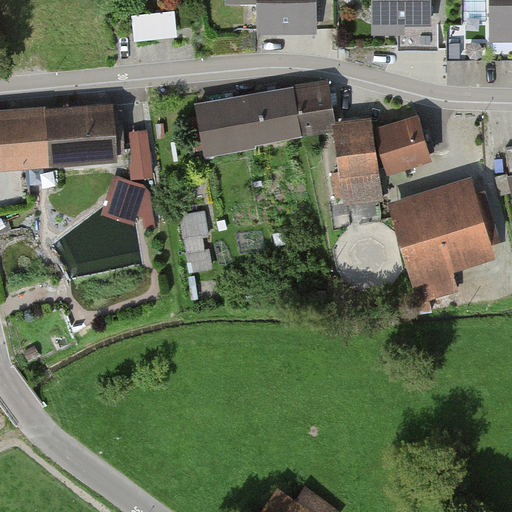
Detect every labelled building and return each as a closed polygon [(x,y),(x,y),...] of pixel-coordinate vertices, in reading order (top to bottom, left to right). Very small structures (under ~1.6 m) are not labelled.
[(259,0),(226,0),(227,9),(259,10),(259,0)] [(259,0),(259,10),(258,36),(313,37),(314,0),(259,0)] [(430,0),(370,0),(371,39),(401,39),(401,28),(430,28),(430,21),(430,0)] [(511,0),(489,0),(491,47),(511,46),(511,0)] [(139,47),(181,41),(178,14),(135,20),(139,47)] [(401,28),(401,39),(401,53),(444,53),(444,21),(430,21),(430,28),(401,28)] [(324,82),(293,88),(303,140),(334,134),(324,82)] [(303,140),(293,88),(192,107),(202,158),(303,140)] [(44,110),(43,110),(47,167),(48,169),(120,163),(116,104),(44,110)] [(0,170),(47,167),(43,110),(0,113),(0,170)] [(436,156),(423,114),(379,129),(387,175),(436,156)] [(377,118),(337,125),(352,207),(392,200),(387,175),(379,129),(377,118)] [(151,130),(133,131),(135,180),(154,179),(151,130)] [(502,254),(476,178),(389,207),(421,302),(460,289),(454,270),(502,254)] [(213,211),(185,215),(188,239),(190,253),(193,273),(221,270),(218,247),(210,248),(209,237),(216,236),(213,211)] [(340,511),(307,487),(297,501),(312,511),(340,511)] [(261,511),(312,511),(297,501),(279,488),(261,511)]
